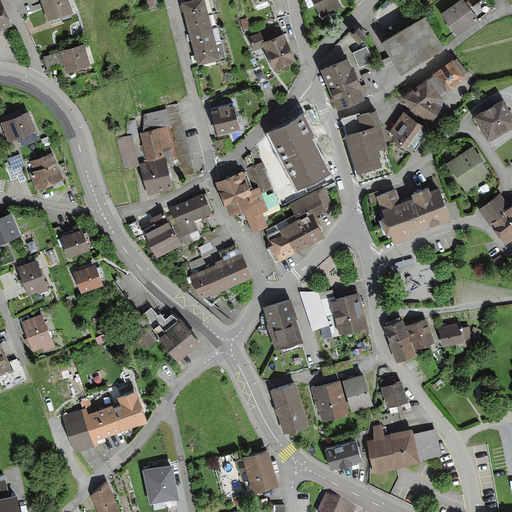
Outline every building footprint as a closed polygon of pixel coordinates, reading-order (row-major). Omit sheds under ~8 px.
[(0,0),(0,26),(14,20),(4,0),(0,0)] [(42,0),(49,18),(61,14),(63,19),(73,16),(71,9),(74,8),(70,0),(42,0)] [(181,0),(190,30),(213,24),(206,0),(181,0)] [(210,0),(206,0),(213,24),(222,59),(226,58),(210,0)] [(312,0),(321,16),(343,6),(340,0),(312,0)] [(454,0),(440,11),(458,35),(480,18),(466,0),(454,0)] [(396,63),(402,71),(446,44),(425,11),(381,38),(391,54),(396,63)] [(37,25),(33,15),(26,18),(30,28),(37,25)] [(368,32),(359,22),(350,30),(359,40),(368,32)] [(190,30),(198,62),(209,59),(210,63),(222,59),(213,24),(190,30)] [(274,68),(297,57),(285,29),(264,38),(261,39),(264,45),(274,68)] [(261,30),(249,35),(255,49),(264,45),(261,39),(264,38),(261,30)] [(89,63),(92,62),(85,40),(59,48),(60,50),(44,55),(48,68),(64,63),(66,70),(78,66),(79,70),(90,66),(89,63)] [(367,45),(353,51),(359,66),(374,60),(367,45)] [(321,65),(338,106),(365,95),(361,86),(363,85),(363,84),(354,62),(352,62),(348,54),(321,65)] [(396,63),(391,54),(382,58),(387,67),(396,63)] [(428,77),(441,94),(467,75),(465,73),(468,70),(457,56),(455,58),(453,55),(433,69),(435,72),(428,77)] [(369,71),(362,74),(366,83),(370,93),(377,90),(369,71)] [(427,75),(401,94),(411,106),(414,109),(431,121),(442,105),(443,97),(441,94),(428,77),(427,75)] [(370,93),(366,83),(363,84),(363,85),(361,86),(365,95),(370,93)] [(474,113),(488,137),(490,136),(491,138),(511,125),(511,109),(503,95),(474,113)] [(211,107),(218,134),(242,128),(234,101),(211,107)] [(185,176),(195,174),(178,102),(167,105),(167,107),(171,123),(180,157),(185,176)] [(37,127),(29,108),(24,111),(23,107),(9,112),(10,116),(2,120),(9,139),(18,135),(22,144),(40,137),(36,128),(37,127)] [(144,113),(143,130),(139,131),(147,160),(167,155),(166,150),(172,148),(166,125),(171,123),(167,107),(144,113)] [(341,117),(359,181),(395,171),(377,107),(341,117)] [(391,136),(411,150),(414,147),(416,148),(428,132),(426,131),(429,126),(428,126),(411,114),(404,109),(389,129),(393,132),(391,136)] [(431,121),(414,109),(411,114),(428,126),(431,121)] [(297,187),(330,170),(313,136),(312,134),(314,133),(304,114),(268,133),(297,187)] [(124,169),(140,164),(133,136),(139,134),(136,118),(127,120),(127,129),(128,135),(116,138),(124,169)] [(180,157),(171,123),(166,125),(172,148),(166,150),(167,155),(168,160),(180,157)] [(218,152),(227,149),(224,138),(215,140),(218,152)] [(474,144),(447,160),(465,190),(492,174),(474,144)] [(37,188),(65,177),(54,150),(30,159),(34,169),(30,171),(37,188)] [(262,191),(273,187),(264,166),(266,166),(264,160),(256,163),(252,151),(244,158),(254,186),(259,184),(262,191)] [(20,182),(27,179),(22,166),(25,164),(21,153),(9,157),(11,164),(6,166),(12,180),(18,177),(20,182)] [(148,193),(175,187),(168,160),(167,155),(147,160),(140,162),(148,193)] [(215,179),(230,213),(243,207),(253,232),(270,224),(264,210),(270,208),(262,191),(259,184),(254,186),(251,187),(247,177),(246,177),(242,168),(215,179)] [(413,229),(451,216),(439,183),(431,186),(429,182),(411,189),(413,193),(401,198),(397,185),(377,192),(377,190),(368,193),(372,203),(379,201),(384,213),(381,213),(387,230),(391,228),(396,240),(414,234),(413,229)] [(334,205),(324,185),(290,202),(295,213),(297,216),(300,215),(301,216),(313,210),(315,214),(334,205)] [(205,215),(215,210),(205,190),(170,206),(181,232),(179,233),(186,245),(212,229),(205,215)] [(500,192),(480,206),(506,242),(511,237),(511,201),(509,204),(500,192)] [(153,222),(141,228),(137,219),(129,223),(137,238),(144,234),(145,237),(148,236),(157,255),(171,247),(173,251),(186,245),(179,233),(165,209),(150,217),(153,222)] [(0,242),(21,233),(12,210),(0,214),(0,242)] [(269,243),(279,261),(297,251),(297,250),(326,235),(315,214),(313,210),(301,216),(300,215),(297,216),(295,213),(275,223),(276,225),(266,230),(272,242),(269,243)] [(60,234),(62,234),(59,225),(54,227),(57,238),(61,237),(60,234)] [(61,237),(69,256),(91,248),(83,226),(62,234),(60,234),(61,237)] [(204,244),(217,236),(213,230),(200,237),(204,244)] [(38,249),(34,239),(27,242),(31,252),(38,249)] [(201,299),(253,274),(242,250),(241,250),(236,243),(220,250),(223,256),(215,260),(216,262),(207,266),(203,255),(187,264),(191,273),(189,274),(201,299)] [(59,261),(54,248),(46,251),(51,264),(59,261)] [(500,268),(508,263),(501,253),(493,259),(500,268)] [(38,293),(50,288),(38,257),(17,265),(29,294),(38,291),(38,293)] [(413,257),(394,262),(396,268),(415,263),(413,257)] [(95,264),(73,272),(81,294),(104,285),(95,264)] [(140,315),(115,281),(109,286),(140,328),(137,330),(148,344),(160,336),(154,328),(155,327),(144,312),(140,315)] [(313,329),(330,324),(327,315),(335,313),(331,297),(335,296),(333,288),(319,291),(319,290),(300,290),(313,329)] [(339,332),(369,325),(360,290),(335,296),(331,297),(335,313),(339,332)] [(267,325),(275,351),(303,342),(296,319),(298,319),(291,298),(263,307),(269,325),(267,325)] [(160,336),(178,358),(201,338),(182,315),(180,317),(172,311),(166,316),(161,311),(158,313),(152,306),(144,312),(155,327),(154,328),(160,336)] [(45,350),(56,346),(42,312),(22,320),(34,350),(43,347),(45,350)] [(109,329),(102,316),(93,321),(99,334),(109,329)] [(397,359),(416,352),(403,317),(383,324),(397,359)] [(415,348),(435,340),(427,317),(407,324),(415,348)] [(439,325),(442,345),(463,341),(472,339),(473,339),(472,335),(472,331),(470,324),(463,326),(463,324),(461,324),(460,320),(439,325)] [(482,329),(474,326),(472,331),(472,335),(478,338),(482,329)] [(0,371),(12,367),(6,351),(4,351),(0,342),(0,371)] [(17,358),(11,360),(14,368),(6,371),(12,384),(26,378),(17,358)] [(351,358),(337,362),(339,370),(353,365),(351,358)] [(337,362),(322,366),(324,374),(339,370),(337,362)] [(342,378),(352,409),(373,402),(363,371),(342,378)] [(319,408),(322,419),(350,411),(341,377),(311,385),(317,408),(319,408)] [(398,410),(411,407),(402,378),(381,385),(388,406),(396,403),(398,410)] [(270,387),(284,431),(310,423),(296,379),(270,387)] [(139,426),(148,422),(137,391),(117,398),(118,403),(112,405),(122,430),(138,424),(139,426)] [(122,430),(112,405),(93,412),(89,401),(80,404),(83,411),(86,410),(97,441),(122,432),(122,430)] [(86,410),(83,411),(62,418),(75,454),(98,446),(97,441),(86,410)] [(368,440),(375,474),(399,469),(398,467),(421,462),(420,460),(443,455),(437,428),(414,433),(412,428),(385,434),(382,425),(374,427),(374,439),(368,440)] [(331,467),(363,458),(357,437),(325,446),(331,467)] [(252,489),(279,482),(269,447),(242,455),(252,489)] [(179,498),(173,466),(170,466),(169,459),(150,463),(151,469),(143,471),(150,504),(179,498)] [(234,488),(233,466),(210,467),(211,490),(234,488)] [(0,494),(9,493),(5,473),(0,475),(0,494)] [(91,494),(98,511),(121,511),(108,478),(91,494)] [(0,511),(21,511),(17,491),(9,493),(0,494),(0,511)] [(353,511),(356,508),(326,493),(317,511),(353,511)] [(244,497),(236,499),(238,507),(246,505),(244,497)] [(260,510),(259,511),(285,511),(285,503),(272,504),(272,507),(260,510)]
